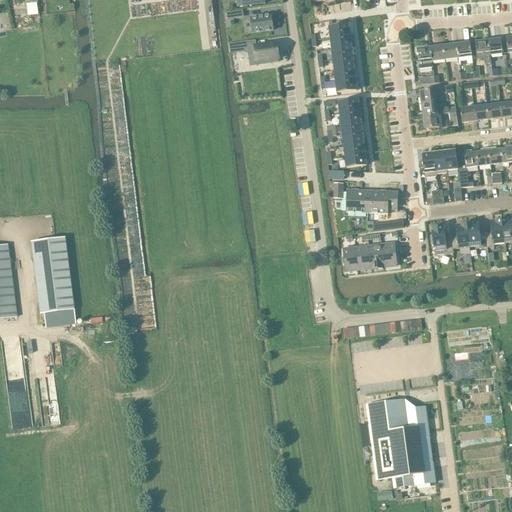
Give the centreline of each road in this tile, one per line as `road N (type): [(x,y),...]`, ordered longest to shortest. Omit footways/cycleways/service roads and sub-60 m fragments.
road 1 (unclassified): [(431,313),(333,315),(290,0)]
road 2 (unclassified): [(458,511),(431,313)]
road 3 (track): [(0,333),(29,328),(21,231),(9,231)]
road 4 (residential): [(407,144),(397,24)]
